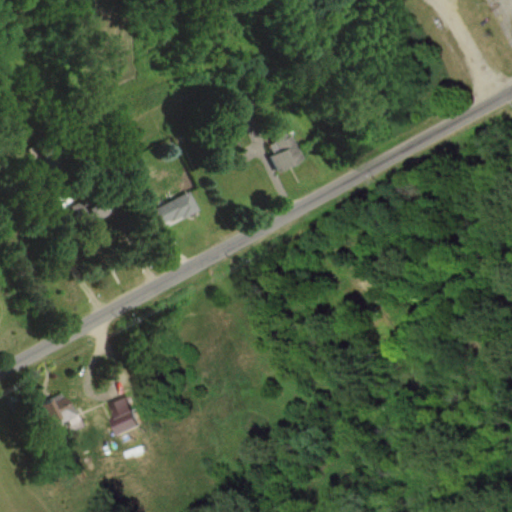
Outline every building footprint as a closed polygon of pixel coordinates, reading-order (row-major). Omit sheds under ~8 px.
[(256,114),(253,96),(233,99),(236,117),(256,114)] [(271,141),(277,153),(268,157),(277,174),(302,161),(288,133),(271,141)] [(68,205),(78,229),(106,217),(96,193),(68,205)] [(148,212),(157,230),(196,211),(187,193),(148,212)] [(38,406),(51,434),(76,422),(63,394),(38,406)] [(120,437),(142,427),(134,410),(112,420),(120,437)]
